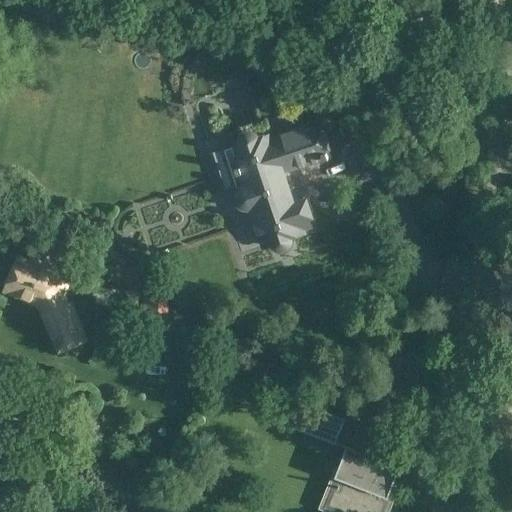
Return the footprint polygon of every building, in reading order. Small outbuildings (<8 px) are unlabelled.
[(262,111),(248,116),(250,116),(255,129),(248,129),(237,132),(234,144),(219,148),(233,192),(231,201),(240,212),(249,213),(262,252),(268,249),(270,254),(280,256),(289,254),(293,249),(294,242),(307,238),(306,233),(313,232),(311,225),(316,224),(309,199),(298,203),(288,174),(335,161),(319,117),(295,122),(291,112),(269,119),(262,111)] [(60,336),(66,349),(78,344),(77,342),(87,338),(71,301),(69,302),(70,304),(65,306),(61,297),(69,277),(19,256),(15,266),(12,268),(8,276),(10,280),(6,289),(28,298),(30,293),(47,300),(43,311),(55,338),(60,336)] [(165,346),(170,273),(150,271),(149,294),(142,293),(140,317),(148,317),(145,344),(165,346)] [(130,298),(140,291),(129,277),(119,284),(130,298)] [(300,401),(279,393),(269,417),(291,426),(290,426),(342,446),(318,507),(329,511),(388,511),(394,498),(404,502),(405,501),(388,494),(398,467),(335,442),(344,418),(300,401)] [(86,443),(99,413),(85,408),(73,437),(86,443)]
